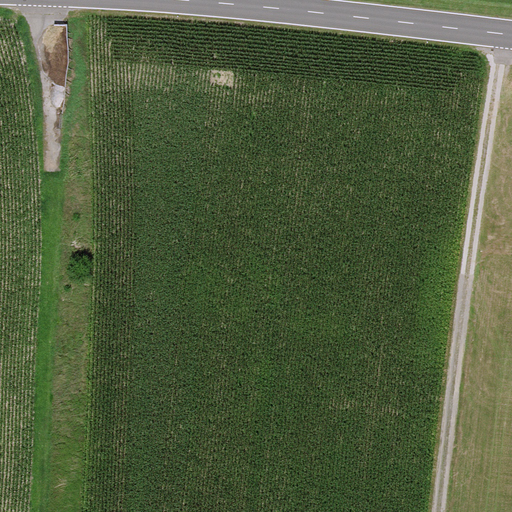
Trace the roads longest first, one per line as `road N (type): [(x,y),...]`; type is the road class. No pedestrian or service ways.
road 1 (track): [(496,37),(434,511)]
road 2 (secondary): [(511,38),(108,0)]
